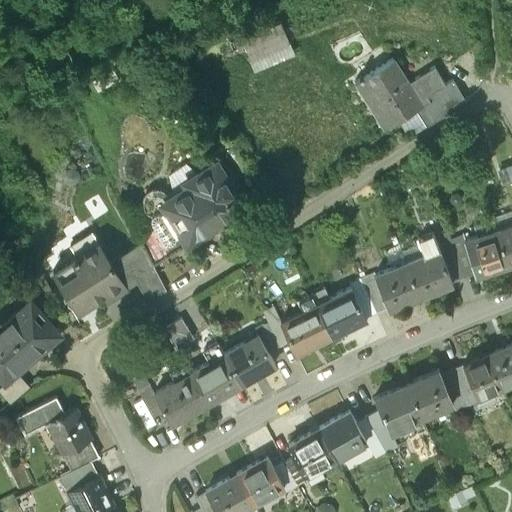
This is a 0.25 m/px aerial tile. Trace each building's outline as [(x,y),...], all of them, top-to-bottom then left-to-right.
[(252,49),(294,40),(289,16),(247,25),(252,49)] [(391,55),(353,78),(365,96),(370,93),(388,122),(413,106),(425,123),(464,99),(449,77),(444,81),(432,63),(414,75),(416,78),(408,82),(391,55)] [(214,155),(184,174),(186,179),(167,191),(161,195),(166,202),(171,210),(186,235),(236,204),(235,201),(236,197),(239,194),(214,155)] [(162,205),(166,202),(161,195),(167,191),(165,186),(161,183),(157,182),(152,182),(147,184),(144,188),(142,192),(142,197),(144,202),(148,205),(152,207),(157,207),(162,205)] [(171,210),(138,231),(139,233),(151,257),(186,235),(171,210)] [(511,220),(496,225),(507,258),(511,256),(511,220)] [(95,237),(88,225),(68,237),(75,249),(53,262),(77,302),(103,286),(106,291),(124,281),(121,276),(134,268),(121,242),(105,250),(97,236),(95,237)] [(496,225),(464,235),(469,251),(474,268),(491,262),(492,264),(507,259),(507,258),(496,225)] [(446,228),(432,233),(437,245),(439,244),(445,261),(456,256),(448,234),(446,228)] [(462,228),(448,234),(456,256),(469,251),(464,235),(462,228)] [(139,233),(121,242),(134,268),(141,283),(159,274),(151,257),(139,233)] [(437,245),(405,257),(418,289),(436,282),(436,283),(451,277),(445,261),(439,244),(437,245)] [(374,268),(374,269),(386,301),(403,294),(404,296),(419,290),(418,289),(405,257),(374,268)] [(373,266),(360,272),(375,306),(386,301),(374,269),(374,268),(373,266)] [(375,306),(360,272),(348,277),(350,282),(364,311),(375,306)] [(350,282),(328,292),(329,294),(316,300),(329,330),(352,319),(351,317),(364,311),(350,282)] [(310,288),(295,295),(300,305),(280,314),(289,334),(294,344),(307,338),(308,340),(329,330),(316,300),(310,288)] [(30,292),(0,317),(0,370),(3,374),(16,363),(15,362),(39,341),(41,343),(50,336),(35,319),(45,311),(30,292)] [(276,311),(269,296),(260,303),(265,314),(277,339),(278,340),(289,334),(280,314),(278,310),(276,311)] [(180,310),(163,321),(174,342),(192,331),(180,310)] [(265,314),(254,320),(259,329),(268,345),(277,339),(265,314)] [(259,329),(245,337),(243,334),(222,346),(224,349),(238,376),(251,368),(253,371),(275,358),(268,345),(259,329)] [(222,346),(216,337),(202,344),(209,356),(188,366),(204,395),(216,388),(217,390),(239,377),(238,376),(224,349),(222,346)] [(511,375),(511,342),(510,339),(487,349),(500,380),(511,375)] [(487,349),(461,360),(474,391),(485,386),(500,380),(487,349)] [(181,355),(167,363),(174,375),(153,386),(152,387),(162,404),(168,415),(182,407),(183,409),(205,397),(204,395),(188,366),(181,355)] [(461,359),(450,364),(466,400),(476,395),(461,360),(461,359)] [(3,374),(0,376),(0,384),(9,395),(29,378),(16,363),(3,374)] [(450,364),(439,369),(451,397),(450,398),(453,405),(466,400),(450,364)] [(437,365),(420,372),(420,371),(405,377),(406,378),(420,410),(450,398),(451,397),(439,369),(437,365)] [(153,386),(144,370),(133,376),(151,410),(162,404),(152,387),(153,386)] [(406,378),(389,385),(388,384),(373,391),(378,404),(387,424),(388,424),(420,410),(406,378)] [(485,386),(474,391),(476,395),(478,401),(490,396),(485,386)] [(65,406),(57,390),(16,409),(24,426),(47,415),(61,445),(90,432),(75,401),(65,406)] [(387,424),(378,404),(366,409),(367,410),(384,446),(395,440),(388,424),(387,424)] [(348,406),(318,422),(334,452),(364,435),(354,417),(348,406)] [(384,446),(367,410),(354,417),(364,435),(373,451),(384,446)] [(318,422),(287,439),(293,451),(303,469),(334,452),(318,422)] [(90,432),(61,445),(70,462),(89,453),(98,449),(90,432)] [(293,451),(283,456),(295,478),(305,473),(303,469),(293,451)] [(266,452),(236,468),(252,497),(282,481),(272,462),(266,452)] [(70,462),(60,467),(67,484),(96,470),(89,453),(70,462)] [(283,456),(272,462),(282,481),(284,484),(295,478),(283,456)] [(252,497),(236,468),(205,485),(211,497),(219,511),(258,511),(260,511),(252,497)] [(96,470),(67,484),(75,500),(80,498),(86,511),(111,499),(96,470)] [(219,511),(211,497),(201,503),(205,511),(219,511)] [(86,511),(83,511),(116,511),(111,499),(86,511)]
